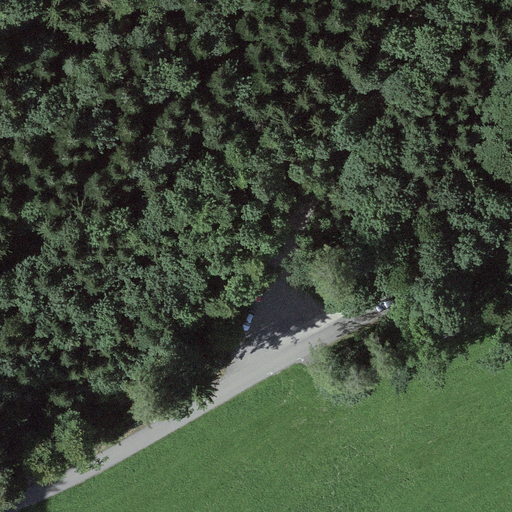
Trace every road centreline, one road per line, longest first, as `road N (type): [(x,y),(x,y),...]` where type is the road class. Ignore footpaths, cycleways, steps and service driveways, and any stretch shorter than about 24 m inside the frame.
road 1 (unclassified): [(0,508),(131,448),(291,351),(446,272),(511,224)]
road 2 (track): [(426,0),(288,243),(276,314),(291,351)]
